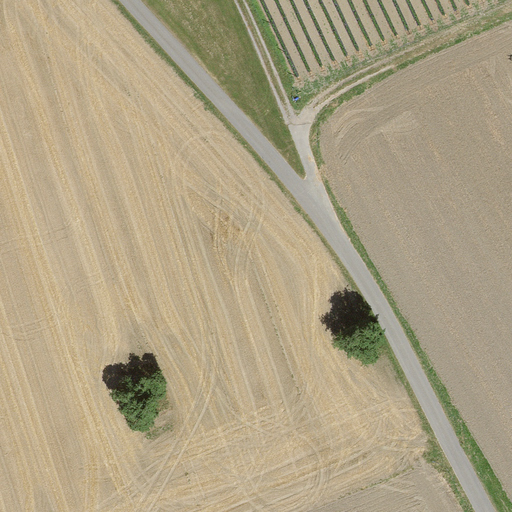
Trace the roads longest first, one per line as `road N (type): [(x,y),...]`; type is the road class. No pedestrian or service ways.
road 1 (residential): [(491,511),(362,268),(129,0)]
road 2 (track): [(302,136),(314,105),(511,11)]
road 3 (track): [(237,0),(302,136),(319,212)]
